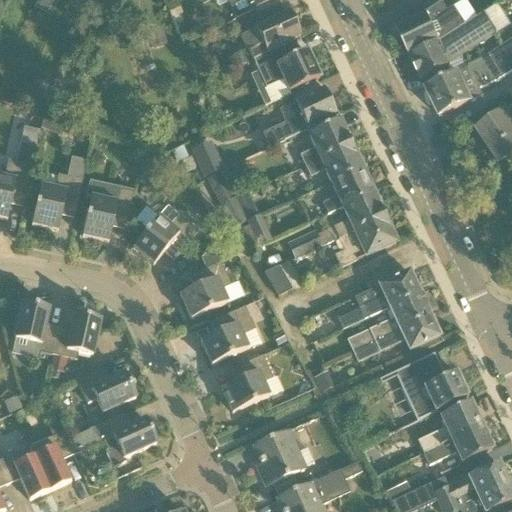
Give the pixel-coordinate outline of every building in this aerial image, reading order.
[(215,0),(219,8),(230,3),(230,4),(240,0),(245,0),(252,13),(281,0),(215,0)] [(440,44),(467,27),(455,9),(448,13),(442,4),(426,15),(396,29),(410,57),(440,44)] [(440,44),(410,57),(422,82),(452,68),(451,67),(511,32),(511,33),(511,32),(511,7),(510,4),(467,29),(467,27),(440,44)] [(248,53),(252,62),(276,50),(300,39),(289,17),(290,16),(289,14),(286,15),(255,30),(240,38),(248,53)] [(511,43),(488,60),(487,58),(470,68),(471,71),(426,91),(439,120),(472,104),(471,103),(484,98),(480,91),(498,83),(511,73),(511,43)] [(274,101),(288,95),(319,81),(307,54),(301,56),(298,50),(280,58),(276,50),(252,62),(259,76),(261,75),(274,101)] [(324,91),(306,100),(294,104),(300,118),(263,136),(270,150),(283,143),(283,142),(337,119),(324,91)] [(511,126),(504,114),(477,132),(500,165),(511,157),(511,126)] [(53,122),(45,118),(40,130),(49,134),(53,122)] [(304,168),(349,146),(339,123),(321,132),(308,137),(314,151),(299,158),(304,168)] [(171,127),(158,131),(163,147),(176,142),(171,127)] [(211,142),(191,152),(203,179),(224,169),(211,142)] [(330,184),(360,170),(349,146),(304,168),(310,180),(325,173),(330,184)] [(182,148),(171,153),(176,165),(188,160),(182,148)] [(58,177),(57,179),(44,176),(42,189),(40,189),(31,228),(58,234),(62,214),(75,217),(87,163),(71,160),(67,179),(58,177)] [(11,203),(24,206),(32,168),(8,162),(4,181),(0,179),(0,221),(7,223),(11,203)] [(166,168),(143,163),(138,183),(161,189),(166,168)] [(342,208),(372,194),(360,170),(330,184),(337,199),(322,205),(327,217),(342,210),(341,209),(342,208)] [(206,182),(220,207),(233,200),(241,196),(227,171),(206,182)] [(113,226),(125,228),(133,194),(109,189),(105,203),(91,200),(82,239),(108,245),(113,226)] [(349,236),(383,218),(372,194),(342,208),(341,209),(342,210),(348,223),(333,230),(318,237),(316,233),(288,245),(294,260),(338,241),(349,236)] [(236,206),(233,200),(220,207),(234,230),(246,223),(236,206)] [(166,252),(176,260),(198,233),(179,217),(170,229),(145,209),(135,222),(147,233),(133,251),(154,268),(166,252)] [(389,232),(383,218),(349,236),(354,247),(350,248),(351,250),(334,258),(340,271),(365,259),(365,260),(395,246),(394,244),(396,240),(393,234),(389,232)] [(247,254),(259,249),(249,228),(237,234),(247,254)] [(190,323),(244,299),(238,285),(231,288),(221,266),(237,259),(226,242),(200,260),(201,262),(203,261),(207,271),(192,278),(197,290),(179,298),(190,323)] [(292,292),(278,269),(264,276),(278,299),(292,292)] [(389,309),(419,295),(415,288),(416,285),(413,278),(410,277),(409,275),(379,289),(383,300),(337,321),(342,333),(389,310),(389,309)] [(353,353),(429,318),(425,309),(424,303),(424,302),(420,298),(419,295),(389,309),(389,310),(394,319),(347,341),(353,353)] [(52,357),(58,330),(46,327),(49,312),(38,309),(36,306),(29,304),(26,307),(23,306),(15,341),(41,347),(39,355),(52,357)] [(218,335),(214,337),(200,344),(211,368),(248,352),(242,338),(255,332),(245,309),(213,324),(218,335)] [(76,362),(78,355),(93,358),(100,323),(97,322),(95,319),(88,317),(85,320),(74,317),(70,333),(58,330),(52,357),(67,361),(76,362)] [(404,343),(409,354),(421,348),(439,340),(439,338),(440,335),(437,328),(433,327),(429,318),(353,353),(358,365),(404,343)] [(396,380),(417,424),(467,400),(456,374),(444,380),(434,357),(379,383),(381,387),(385,385),(384,381),(391,378),(393,382),(396,380)] [(263,358),(230,373),(236,385),(221,391),(232,416),(269,399),(263,386),(273,381),(263,358)] [(70,393),(80,389),(87,406),(97,402),(103,416),(135,401),(134,398),(136,394),(132,388),(129,387),(124,376),(110,383),(104,371),(77,383),(77,384),(68,388),(70,393)] [(423,456),(425,455),(480,428),(470,405),(438,420),(444,431),(417,444),(423,456)] [(124,461),(135,456),(156,446),(155,444),(156,440),(153,433),(149,432),(145,422),(130,428),(125,416),(99,428),(67,443),(73,458),(104,444),(108,452),(105,453),(113,470),(126,464),(124,461)] [(67,443),(63,435),(56,419),(46,424),(53,439),(29,450),(33,459),(34,458),(50,494),(71,485),(61,463),(73,458),(67,443)] [(414,475),(428,468),(455,456),(461,467),(492,452),(480,428),(425,455),(423,456),(409,463),(414,475)] [(289,434),(253,450),(261,467),(256,469),(265,489),(305,471),(289,434)] [(34,458),(33,459),(24,463),(20,454),(0,462),(0,470),(7,487),(20,482),(29,503),(50,494),(34,458)] [(494,511),(501,509),(511,504),(511,481),(504,464),(499,467),(498,466),(483,473),(416,504),(411,496),(391,505),(395,511),(459,511),(460,511),(494,511)] [(323,511),(322,508),(350,495),(344,483),(362,475),(357,465),(312,486),(276,502),(280,511),(323,511)] [(391,505),(411,496),(406,485),(384,495),(391,505)]
